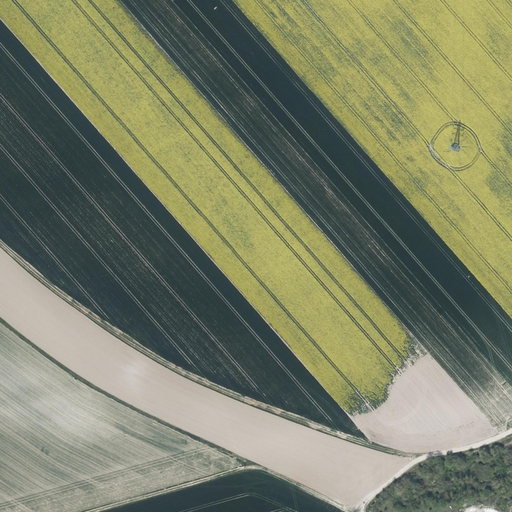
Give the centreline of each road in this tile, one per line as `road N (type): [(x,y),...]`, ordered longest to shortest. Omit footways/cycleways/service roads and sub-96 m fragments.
road 1 (track): [(511,430),(427,454),(323,430),(153,356),(0,241)]
road 2 (track): [(0,318),(96,388),(252,464)]
road 3 (track): [(252,464),(89,511)]
